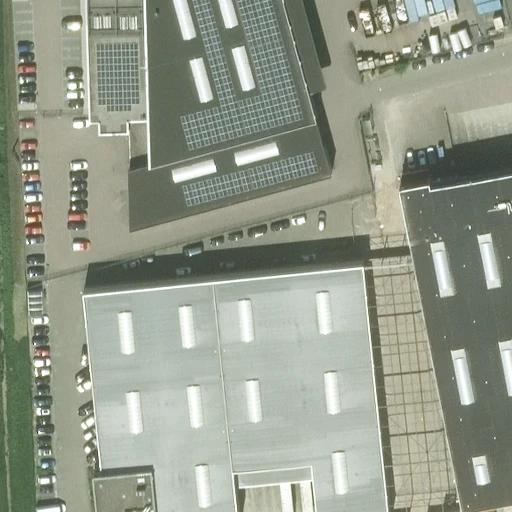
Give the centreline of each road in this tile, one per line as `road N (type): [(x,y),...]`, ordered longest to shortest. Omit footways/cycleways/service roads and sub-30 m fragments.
road 1 (unknown): [(345,90),(359,148),(353,172),(152,241),(128,240),(119,226),(111,151),(65,153),(67,265)]
road 2 (unclassified): [(379,88),(511,51)]
